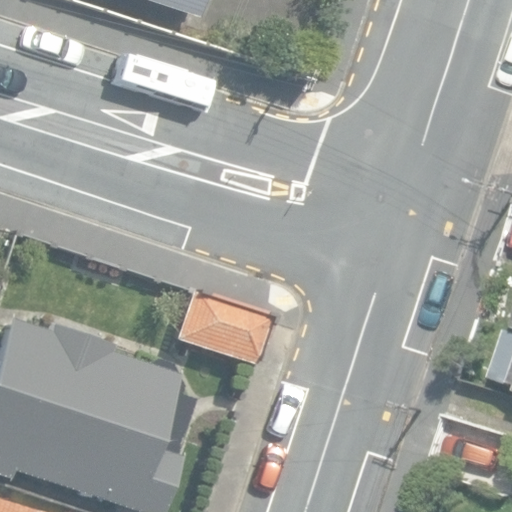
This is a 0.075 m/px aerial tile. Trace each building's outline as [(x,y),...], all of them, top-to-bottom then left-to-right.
[(138,0),(190,17),(190,18),(196,0),(138,0)] [(42,306),(49,288),(31,282),(24,300),(42,306)] [(170,337),(248,361),(263,314),(185,289),(170,337)] [(96,348),(2,317),(0,324),(0,478),(1,479),(6,468),(78,493),(78,494),(132,511),(149,511),(167,459),(152,454),(176,380),(125,363),(127,357),(118,354),(116,349),(101,344),(96,348)] [(511,330),(508,329),(494,379),(511,385),(511,330)] [(0,511),(30,511),(0,502),(0,511)]
